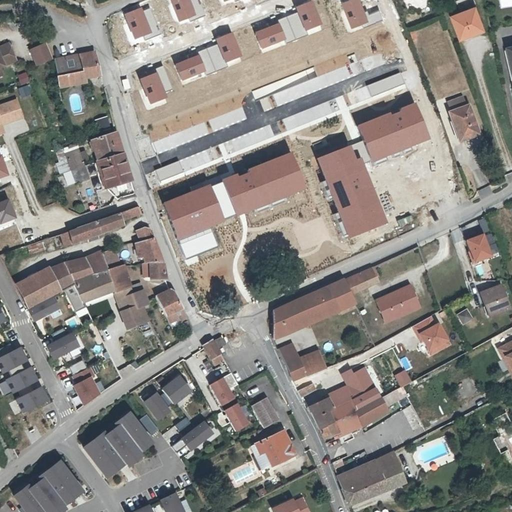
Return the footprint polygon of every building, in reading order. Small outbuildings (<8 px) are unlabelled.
[(246,57),(230,0),(218,0),(235,60),(246,57)] [(272,34),(262,0),(247,0),(258,38),(272,34)] [(293,0),(294,0),(283,4),(290,24),(315,16),(309,0),(293,0)] [(453,15),(461,38),(484,30),(476,7),(453,15)] [(0,77),(3,76),(0,69),(18,61),(11,44),(0,48),(0,77)] [(44,44),(28,50),(35,67),(51,60),(44,44)] [(271,48),(263,51),(273,73),(281,69),(271,48)] [(85,77),(86,76),(100,74),(95,52),(55,60),(59,89),(75,86),(73,76),(84,73),(85,77)] [(244,59),(190,75),(195,90),(249,74),(244,59)] [(451,62),(437,66),(440,75),(454,70),(451,62)] [(25,72),(16,75),(20,85),(29,82),(25,72)] [(88,83),(86,76),(85,77),(84,73),(73,76),(75,86),(88,83)] [(443,83),(446,92),(463,85),(460,77),(443,83)] [(127,78),(117,81),(121,95),(131,92),(127,78)] [(448,101),(451,110),(465,106),(462,96),(448,101)] [(0,134),(4,133),(2,125),(23,118),(17,101),(0,107),(0,134)] [(415,102),(357,127),(373,164),(431,139),(415,102)] [(468,133),(469,137),(477,134),(467,105),(465,106),(451,110),(448,111),(457,137),(468,133)] [(98,131),(110,126),(106,115),(94,120),(98,131)] [(99,162),(124,154),(116,133),(92,140),(99,162)] [(64,151),(71,172),(86,166),(85,162),(89,160),(87,151),(82,153),(78,144),(70,146),(62,148),(64,151)] [(71,172),(64,151),(57,153),(64,175),(71,172)] [(124,154),(99,162),(108,188),(133,180),(124,154)] [(289,154),(220,182),(235,217),(304,190),(289,154)] [(86,166),(71,172),(76,185),(91,180),(86,166)] [(216,182),(225,180),(223,169),(213,171),(216,182)] [(352,188),(281,212),(288,232),(283,233),(280,224),(271,227),(277,243),(292,237),(301,263),(370,240),(352,188)] [(208,189),(162,206),(175,241),(222,224),(208,189)] [(138,206),(120,211),(122,221),(141,216),(138,206)] [(118,211),(66,230),(70,242),(122,224),(118,211)] [(38,225),(0,237),(0,253),(42,239),(38,225)] [(134,230),(139,240),(153,238),(149,227),(143,227),(134,230)] [(485,234),(466,241),(471,251),(467,253),(473,266),(494,257),(485,234)] [(153,238),(139,240),(133,243),(136,257),(141,256),(142,262),(148,261),(162,261),(153,238)] [(100,249),(84,256),(92,274),(106,269),(101,253),(100,249)] [(115,249),(101,253),(106,269),(121,264),(115,249)] [(84,256),(62,261),(71,281),(91,274),(92,274),(84,256)] [(62,261),(49,268),(60,291),(73,285),(71,281),(62,261)] [(162,261),(148,261),(148,278),(166,280),(164,264),(162,261)] [(123,263),(106,269),(113,292),(129,287),(131,287),(123,263)] [(48,266),(13,284),(25,308),(52,296),(60,291),(49,268),(48,266)] [(344,280),(351,294),(378,282),(371,268),(344,280)] [(73,285),(82,304),(111,293),(113,292),(106,269),(91,274),(71,281),(73,285)] [(332,293),(339,310),(349,306),(355,303),(351,294),(344,280),(273,311),(274,339),(286,334),(283,326),(325,307),(321,298),(332,293)] [(480,293),(489,317),(509,309),(501,286),(480,293)] [(113,292),(111,293),(119,310),(117,311),(125,330),(147,322),(142,308),(149,305),(143,289),(131,293),(129,287),(113,292)] [(173,290),(168,287),(153,294),(169,323),(178,319),(179,322),(187,318),(173,290)] [(376,301),(386,322),(418,308),(409,287),(376,301)] [(283,326),(286,334),(292,332),(305,326),(339,310),(332,293),(321,298),(325,307),(283,326)] [(52,296),(25,308),(32,322),(59,310),(52,296)] [(218,313),(207,308),(205,314),(216,318),(218,313)] [(466,308),(455,315),(461,325),(472,319),(466,308)] [(431,315),(411,326),(420,343),(421,340),(430,357),(451,346),(438,321),(435,322),(431,315)] [(69,332),(44,344),(51,358),(76,346),(69,332)] [(214,342),(218,349),(226,345),(225,342),(222,338),(214,342)] [(511,338),(495,348),(511,378),(511,338)] [(218,349),(214,342),(213,340),(203,346),(215,367),(221,363),(225,361),(218,349)] [(336,364),(323,366),(317,350),(300,360),(293,344),(279,350),(293,380),(303,374),(305,376),(308,376),(336,364)] [(19,347),(0,356),(0,372),(0,373),(26,361),(19,347)] [(81,360),(68,367),(72,375),(86,368),(81,360)] [(128,363),(118,371),(124,378),(134,371),(128,363)] [(72,375),(71,376),(75,384),(90,376),(92,379),(95,377),(89,366),(86,368),(72,375)] [(29,367),(3,379),(10,393),(36,381),(29,367)] [(180,374),(161,389),(175,405),(193,390),(180,374)] [(75,384),(72,386),(82,405),(99,393),(92,379),(90,376),(75,384)] [(223,377),(209,385),(221,406),(235,398),(223,377)] [(312,384),(299,390),(302,397),(315,390),(312,384)] [(355,411),(366,405),(355,385),(345,389),(350,401),(355,411)] [(39,387),(14,399),(21,413),(46,401),(39,387)] [(350,401),(345,389),(306,407),(319,429),(332,423),(326,412),(350,401)] [(157,390),(142,402),(158,422),(173,410),(157,390)] [(381,397),(385,405),(394,401),(390,392),(381,397)] [(360,423),(361,427),(388,410),(385,405),(381,397),(366,405),(355,411),(350,401),(326,412),(332,423),(336,433),(338,437),(351,430),(350,427),(360,423)] [(251,407),(263,429),(266,427),(278,420),(267,399),(251,407)] [(238,403),(224,411),(236,432),(250,424),(238,403)] [(411,407),(403,411),(410,426),(418,422),(411,407)] [(127,410),(80,445),(103,477),(151,442),(127,410)] [(214,415),(219,427),(227,424),(222,411),(214,415)] [(500,454),(504,452),(507,450),(511,459),(511,424),(506,412),(491,420),(499,435),(492,439),(500,454)] [(180,432),(190,424),(185,417),(174,425),(180,432)] [(203,420),(180,438),(190,451),(213,433),(203,420)] [(323,438),(336,433),(332,423),(319,429),(323,438)] [(339,438),(361,427),(360,423),(350,427),(351,430),(338,437),(339,438)] [(168,442),(180,434),(174,426),(162,434),(168,442)] [(261,442),(272,466),(283,461),(295,455),(290,443),(287,445),(281,433),(271,437),(261,442)] [(171,446),(179,458),(187,452),(179,440),(171,446)] [(272,466),(261,442),(251,447),(262,471),(272,466)] [(379,474),(342,489),(348,505),(406,482),(402,474),(400,466),(394,451),(374,460),(379,474)] [(58,459),(10,495),(23,511),(52,511),(81,491),(58,459)] [(379,474),(374,460),(337,476),(342,489),(379,474)] [(185,511),(176,491),(159,499),(164,511),(185,511)] [(309,511),(303,499),(294,503),(297,511),(309,511)] [(273,511),(297,511),(294,503),(293,500),(272,509),(273,511)]
